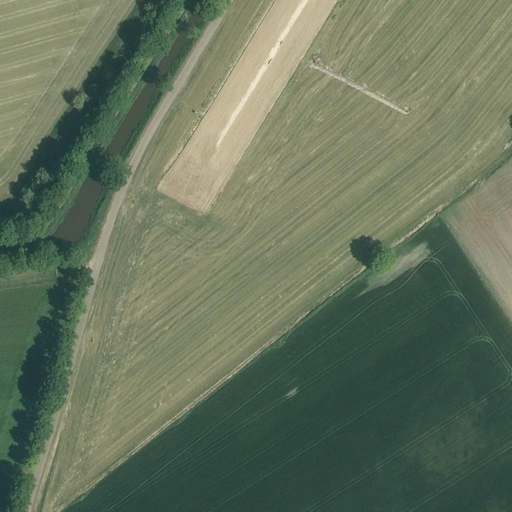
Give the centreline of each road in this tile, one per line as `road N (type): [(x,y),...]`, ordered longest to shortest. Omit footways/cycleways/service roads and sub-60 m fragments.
road 1 (track): [(56,511),(511,147)]
road 2 (unclassified): [(27,511),(124,186),(229,0)]
road 3 (track): [(0,241),(36,234),(48,222),(188,0)]
